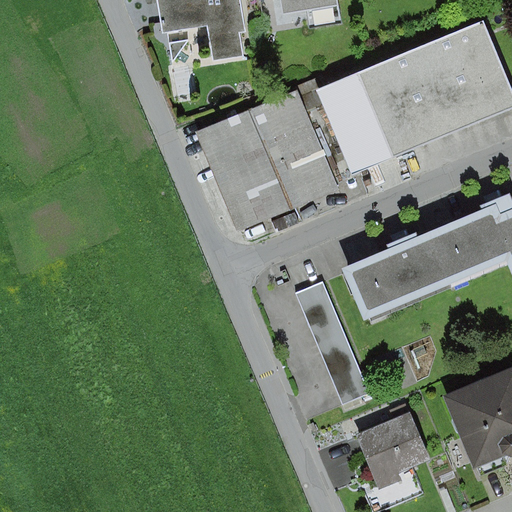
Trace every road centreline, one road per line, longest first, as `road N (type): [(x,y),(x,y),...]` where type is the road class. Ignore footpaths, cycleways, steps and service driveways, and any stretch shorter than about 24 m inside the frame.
road 1 (residential): [(226,286),(511,166)]
road 2 (unclassified): [(110,0),(226,286)]
road 3 (unclassified): [(226,286),(324,511)]
